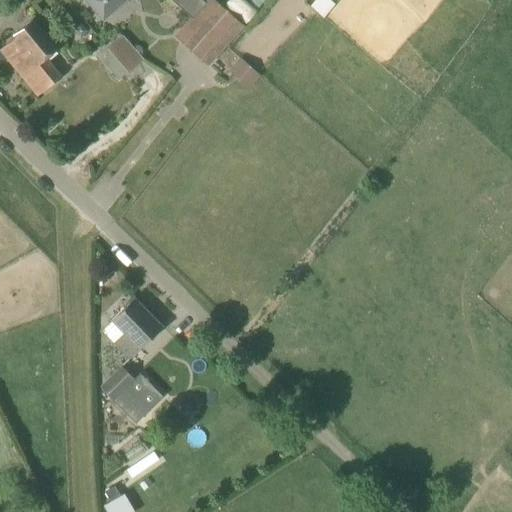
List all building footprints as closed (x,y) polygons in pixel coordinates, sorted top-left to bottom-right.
[(87,0),(103,17),(112,9),(115,12),(128,1),(126,0),(87,0)] [(243,25),(214,0),(208,0),(176,36),(208,64),(243,25)] [(47,63),(44,59),(57,48),(33,19),(14,34),(15,37),(0,49),(0,50),(37,95),(61,75),(49,61),(47,63)] [(130,72),(143,60),(123,37),(110,49),(130,72)] [(261,76),(260,75),(250,67),(240,58),(240,59),(229,71),(232,74),(249,89),(261,76)] [(129,359),(163,326),(134,297),(111,319),(112,320),(124,333),(114,343),(129,359)] [(133,421),(147,408),(128,388),(136,380),(122,366),(100,387),(133,421)] [(114,486),(104,491),(110,501),(120,495),(114,486)]
